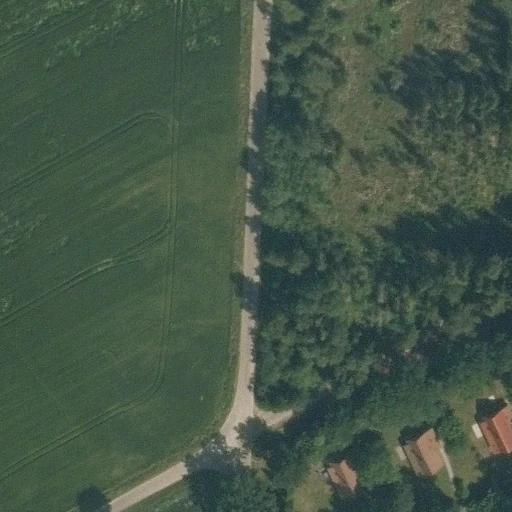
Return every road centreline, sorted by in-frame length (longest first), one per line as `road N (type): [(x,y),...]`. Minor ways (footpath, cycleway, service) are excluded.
road 1 (unclassified): [(243,431),(261,0)]
road 2 (unclassified): [(511,289),(243,431)]
road 3 (unclassified): [(104,511),(243,431)]
